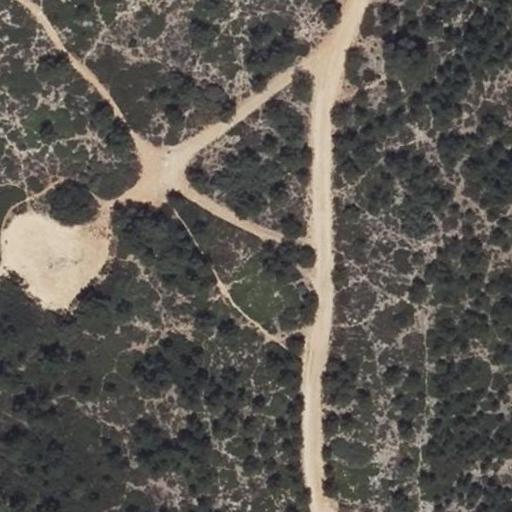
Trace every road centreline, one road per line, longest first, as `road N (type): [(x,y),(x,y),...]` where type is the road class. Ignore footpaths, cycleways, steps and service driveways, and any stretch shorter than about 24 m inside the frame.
road 1 (track): [(323,511),(315,439),(324,102),(343,40)]
road 2 (track): [(319,285),(165,168),(218,119),(343,40)]
